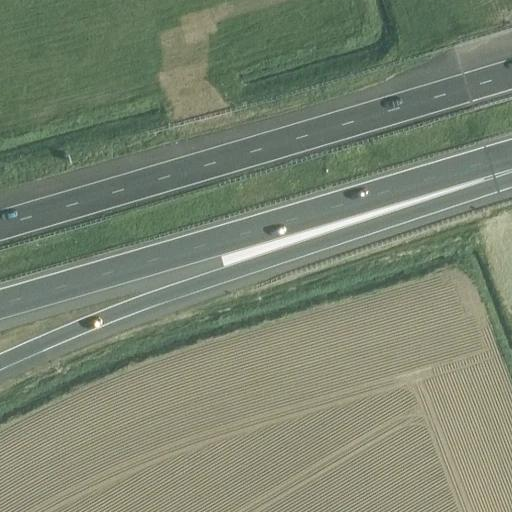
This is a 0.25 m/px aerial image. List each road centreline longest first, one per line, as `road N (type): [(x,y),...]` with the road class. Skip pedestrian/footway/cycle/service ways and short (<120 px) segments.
road 1 (motorway): [(0,362),(153,299),(495,185),(511,172)]
road 2 (motorway): [(511,74),(0,226)]
road 3 (motorway): [(0,305),(511,154)]
